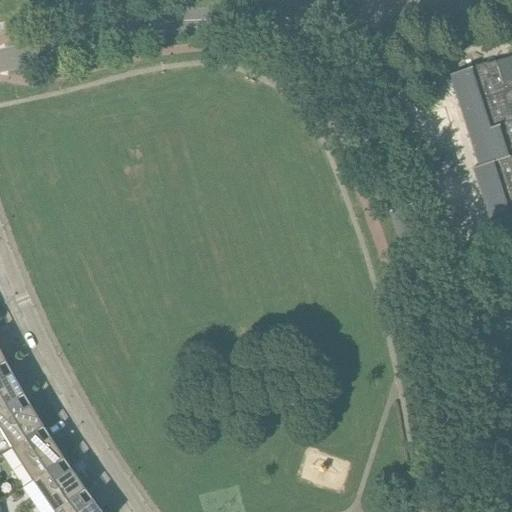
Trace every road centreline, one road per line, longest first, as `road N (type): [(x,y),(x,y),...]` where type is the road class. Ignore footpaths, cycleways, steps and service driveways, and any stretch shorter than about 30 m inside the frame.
road 1 (tertiary): [(287,40),(336,73),(378,148),(419,269),(473,511)]
road 2 (residential): [(147,511),(20,300),(0,250)]
road 3 (tertiary): [(0,59),(187,23),(287,40)]
